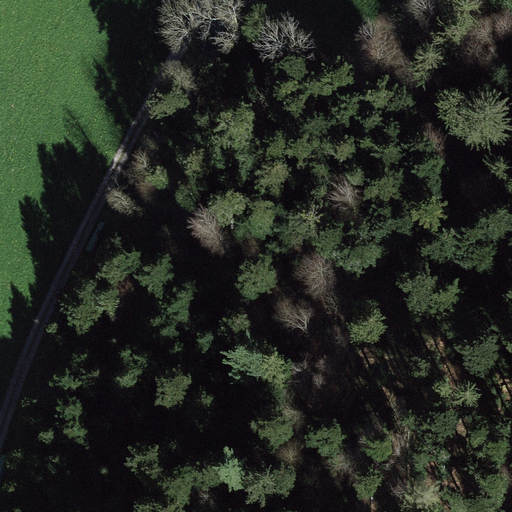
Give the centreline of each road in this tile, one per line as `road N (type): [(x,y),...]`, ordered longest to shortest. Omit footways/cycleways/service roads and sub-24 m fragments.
road 1 (track): [(0,462),(97,225),(215,0)]
road 2 (track): [(239,511),(285,416),(401,254),(511,131)]
